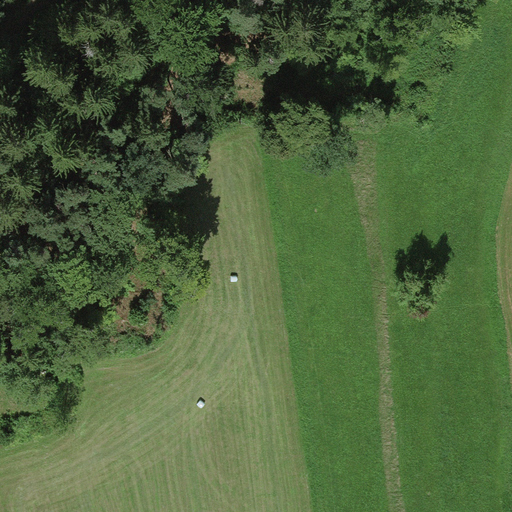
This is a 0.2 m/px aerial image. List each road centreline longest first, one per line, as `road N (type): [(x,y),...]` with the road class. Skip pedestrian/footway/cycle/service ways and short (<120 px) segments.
road 1 (track): [(31,175),(201,67),(208,0)]
road 2 (track): [(0,232),(31,175),(43,2)]
